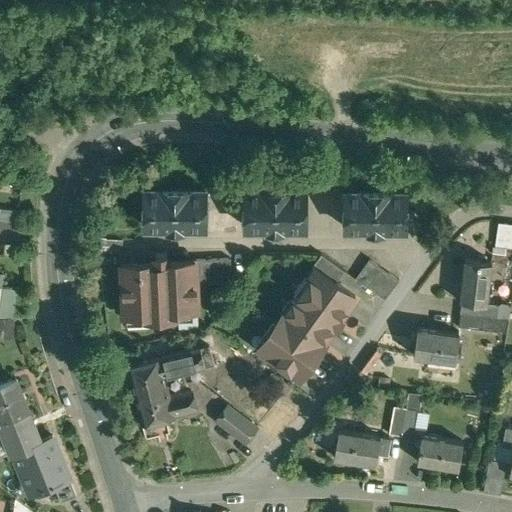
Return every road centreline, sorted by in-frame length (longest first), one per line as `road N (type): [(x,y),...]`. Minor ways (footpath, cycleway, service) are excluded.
road 1 (residential): [(511,161),(155,123),(91,144),(58,215),(61,291),(129,496)]
road 2 (residential): [(241,488),(315,409),(453,225),(472,212),(511,210)]
road 3 (residential): [(511,510),(385,490),(241,488)]
